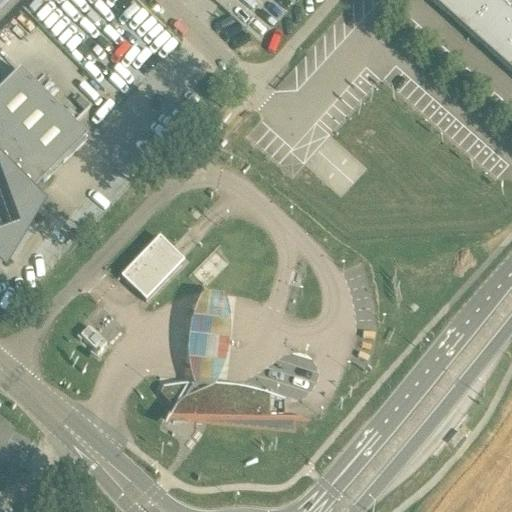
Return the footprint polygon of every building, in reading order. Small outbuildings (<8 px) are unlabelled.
[(0,0),(0,8),(8,0),(0,0)] [(511,0),(427,0),(434,6),(436,3),(451,16),(449,18),(456,25),(458,22),(483,44),(481,47),(488,54),(491,51),(511,69),(511,0)] [(0,271),(5,277),(46,207),(33,195),(87,141),(20,74),(0,93),(0,271)] [(182,262),(175,255),(157,238),(119,278),(136,294),(143,301),(182,262)] [(182,360),(188,385),(197,385),(209,385),(221,361),(228,340),(229,322),(223,295),(197,292),(187,319),(183,336),(182,360)] [(98,355),(106,347),(89,330),(81,339),(82,340),(98,355)] [(270,419),(270,395),(263,393),(251,390),(239,388),(233,387),(221,386),(209,385),(197,385),(188,385),(179,386),(173,386),(164,388),(160,394),(174,410),(169,420),(168,420),(270,419)]
